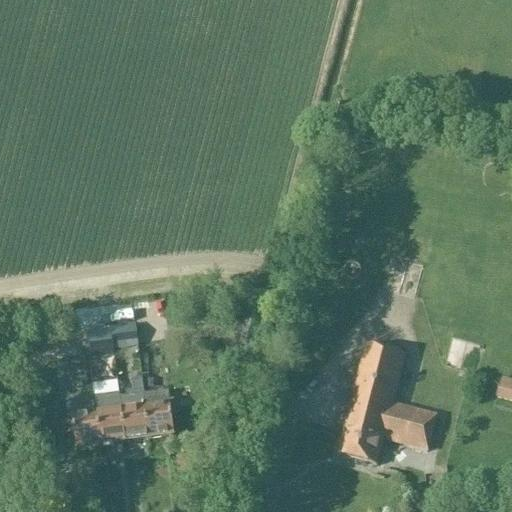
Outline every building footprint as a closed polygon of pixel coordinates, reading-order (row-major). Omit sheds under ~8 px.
[(414,301),(423,267),(390,259),(380,292),(414,301)] [(253,344),(258,323),(232,318),(227,338),(253,344)] [(109,333),(111,346),(131,344),(130,330),(109,333)] [(111,346),(109,333),(109,331),(85,334),(89,362),(113,359),(111,346)] [(0,343),(0,371),(1,376),(18,374),(14,342),(0,343)] [(337,458),(376,468),(382,442),(427,454),(436,419),(391,407),(404,359),(365,349),(337,458)] [(82,384),(80,367),(79,363),(60,365),(62,380),(68,379),(69,386),(82,384)] [(276,377),(278,367),(272,366),(270,376),(276,377)] [(511,403),(511,381),(501,379),(495,399),(511,403)] [(149,441),(143,398),(141,380),(131,382),(133,394),(125,395),(125,400),(119,400),(119,396),(118,396),(124,444),(149,441)] [(143,398),(149,441),(173,438),(168,394),(143,398)] [(100,447),(94,400),(93,400),(92,396),(65,400),(68,422),(59,423),(61,437),(73,435),(75,451),(100,447)] [(100,447),(124,444),(118,396),(94,400),(100,447)]
